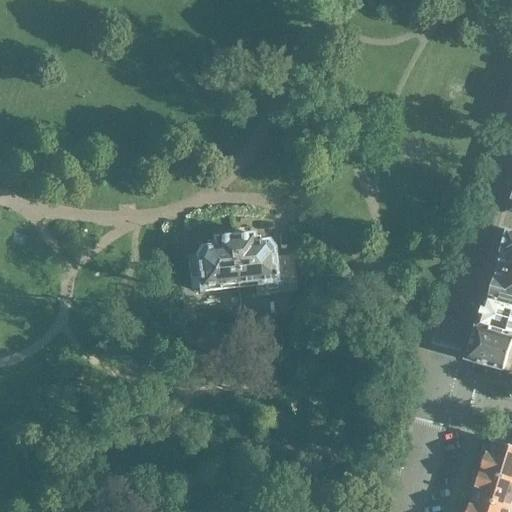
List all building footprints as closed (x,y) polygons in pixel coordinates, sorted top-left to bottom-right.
[(232,229),(232,234),(232,237),(238,285),(256,283),(257,296),(266,295),(266,294),(295,291),(292,257),(274,259),(273,249),(267,242),(253,243),(252,235),(250,235),(249,227),(232,229)] [(504,254),(499,271),(511,274),(511,233),(509,233),(503,253),(504,254)] [(188,256),(187,256),(189,275),(198,274),(200,292),(220,291),(219,286),(238,285),(232,237),(215,239),(213,239),(214,247),(199,248),(195,257),(196,257),(196,259),(188,260),(188,256)] [(490,297),(489,297),(511,302),(511,274),(499,271),(499,272),(500,272),(497,280),(496,280),(490,297)] [(311,273),(301,275),(302,287),(313,286),(311,273)] [(487,296),(477,328),(511,338),(511,302),(489,297),(487,296)] [(511,338),(477,328),(466,359),(511,372),(511,338)] [(483,469),(483,471),(511,480),(511,447),(492,442),(487,455),(487,456),(484,458),(483,458),(481,465),(482,466),(482,469),(483,469)] [(477,486),(474,497),(511,509),(511,480),(483,471),(482,472),(481,472),(481,473),(478,475),(477,475),(475,482),(476,482),(477,485),(476,486),(477,486)] [(511,511),(511,509),(474,497),(471,507),(470,506),(470,507),(467,509),(466,509),(465,511),(511,511)]
